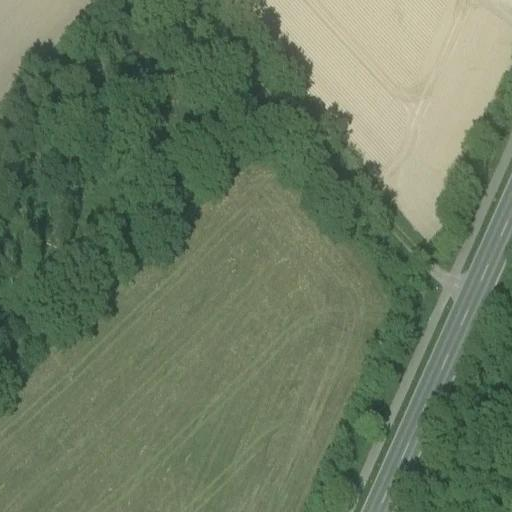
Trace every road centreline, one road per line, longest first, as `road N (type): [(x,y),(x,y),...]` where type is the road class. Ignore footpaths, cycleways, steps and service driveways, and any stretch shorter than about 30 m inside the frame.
road 1 (track): [(202,0),(449,287),(472,298)]
road 2 (primary): [(377,511),(511,211)]
